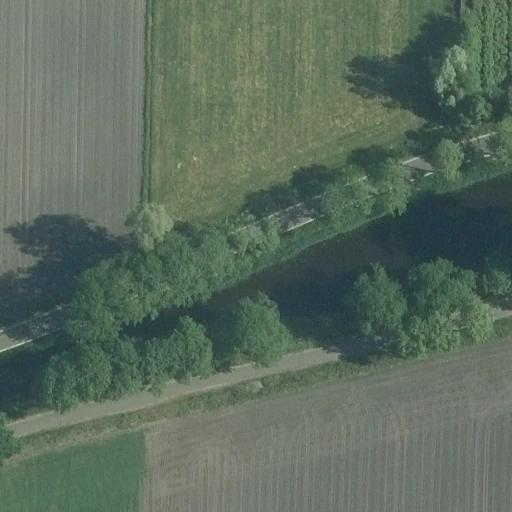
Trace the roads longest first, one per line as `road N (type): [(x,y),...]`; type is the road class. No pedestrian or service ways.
road 1 (unclassified): [(0,341),(343,196),(511,138)]
road 2 (unclassified): [(0,438),(511,300)]
